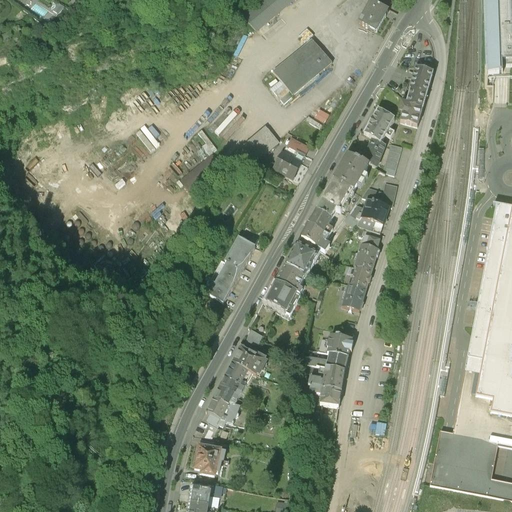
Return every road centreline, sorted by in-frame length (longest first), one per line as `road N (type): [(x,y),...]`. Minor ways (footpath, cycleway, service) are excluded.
road 1 (tertiary): [(160,511),(193,400),(414,14)]
road 2 (residential): [(332,511),(360,341),(440,68),(433,29),(414,14)]
road 3 (primary): [(444,0),(464,104),(511,208)]
